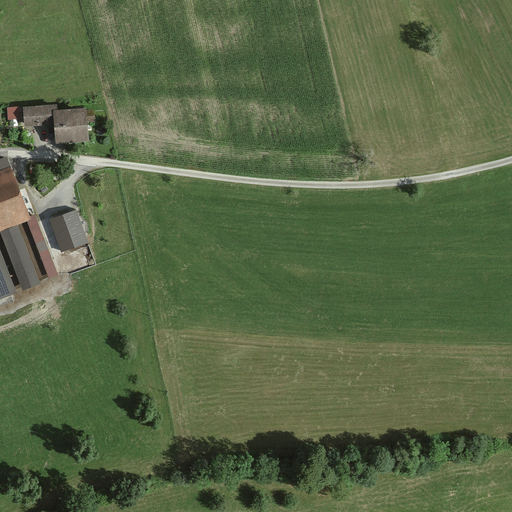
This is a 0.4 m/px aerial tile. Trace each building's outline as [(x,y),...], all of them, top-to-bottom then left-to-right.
[(60,103),(28,105),(28,122),(61,120),(60,110),(60,103)] [(8,105),(9,118),(21,117),(20,104),(8,105)] [(96,109),(60,110),(61,120),(62,142),(97,140),(96,109)] [(16,171),(0,176),(0,231),(33,220),(16,171)] [(77,211),(50,221),(61,254),(89,245),(77,211)]
